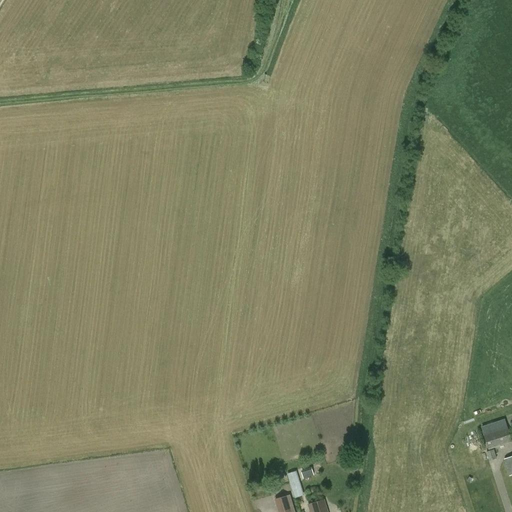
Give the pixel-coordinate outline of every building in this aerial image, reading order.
[(511,443),(511,442),(507,429),(504,420),(481,428),(489,451),(511,443)] [(489,462),(497,459),(494,451),(486,453),(489,462)] [(305,479),(315,476),(313,468),(303,471),(305,479)] [(287,474),(293,492),(294,498),(295,499),(304,496),(296,471),(287,474)] [(328,511),(324,500),(312,504),(313,509),(310,510),(310,511),(290,511),(290,510),(293,509),(289,496),(276,501),(279,511),(328,511)]
